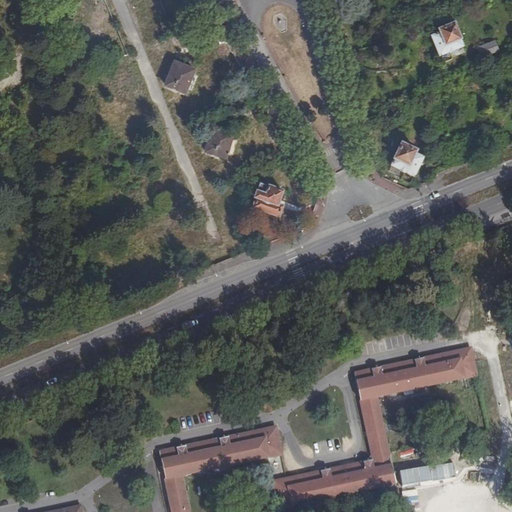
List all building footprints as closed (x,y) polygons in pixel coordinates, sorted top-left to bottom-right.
[(0,0),(0,4),(16,12),(22,0),(0,0)] [(448,51),(461,46),(456,33),(464,30),(460,20),(439,29),(440,31),(430,35),(441,62),(451,58),(450,56),(448,51)] [(157,55),(173,48),(168,37),(152,44),(157,55)] [(226,41),(217,45),(227,66),(224,67),(229,78),(242,72),(226,41)] [(498,53),(494,42),(476,48),(481,59),(498,53)] [(463,50),(461,46),(448,51),(450,56),(463,50)] [(133,54),(124,58),(129,69),(138,65),(133,54)] [(183,92),(192,68),(173,60),(164,84),(183,92)] [(476,77),(484,74),(479,60),(470,64),(476,77)] [(209,89),(223,75),(215,66),(200,81),(209,89)] [(460,89),(475,82),(473,78),(458,85),(460,89)] [(105,98),(113,119),(132,113),(125,91),(105,98)] [(225,159),(234,135),(215,128),(205,151),(225,159)] [(253,143),(257,152),(266,149),(262,139),(253,143)] [(491,147),(488,141),(475,146),(479,153),(491,147)] [(401,143),(391,164),(403,170),(401,175),(400,178),(409,181),(411,174),(413,175),(422,157),(421,156),(414,153),(413,152),(413,150),(401,143)] [(417,146),(414,153),(421,156),(424,149),(417,146)] [(200,173),(211,172),(210,164),(200,165),(200,173)] [(403,170),(391,164),(388,169),(401,175),(403,170)] [(202,177),(206,186),(227,177),(222,167),(202,177)] [(277,203),(281,190),(258,183),(254,196),(256,197),(254,206),(280,214),(282,205),(277,203)] [(175,225),(163,232),(169,242),(181,235),(175,225)] [(189,247),(193,258),(204,255),(201,244),(189,247)] [(388,338),(390,347),(410,342),(408,334),(388,338)] [(273,483),(279,510),(395,484),(375,398),(475,376),(469,349),(352,374),(372,461),(273,483)] [(196,417),(197,424),(216,420),(215,413),(196,417)] [(312,430),(314,438),(333,433),(331,426),(312,430)] [(171,511),(189,511),(181,477),(280,455),(275,428),(157,454),(171,511)] [(460,487),(441,491),(445,511),(450,511),(465,508),(460,487)]
